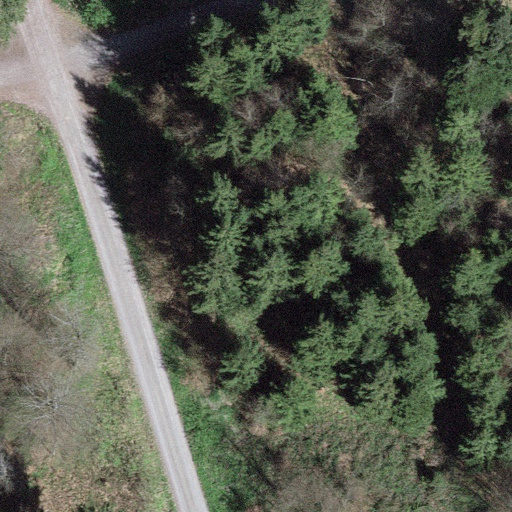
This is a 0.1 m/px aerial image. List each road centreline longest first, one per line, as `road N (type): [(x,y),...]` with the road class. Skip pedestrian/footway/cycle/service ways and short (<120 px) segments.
road 1 (track): [(56,64),(198,511)]
road 2 (track): [(228,0),(56,64)]
